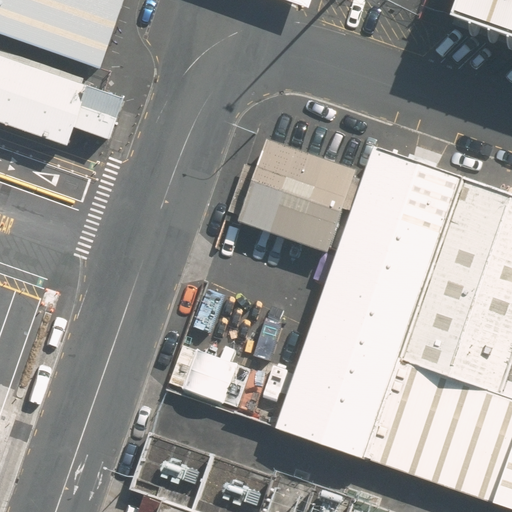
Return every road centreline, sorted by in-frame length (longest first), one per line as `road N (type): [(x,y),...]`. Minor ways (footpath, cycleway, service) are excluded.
road 1 (residential): [(90,399),(196,116),(238,64),(302,57),(511,127)]
road 2 (residential): [(90,399),(49,511)]
